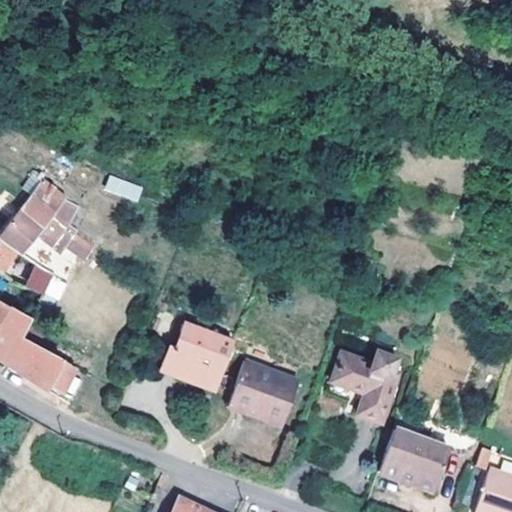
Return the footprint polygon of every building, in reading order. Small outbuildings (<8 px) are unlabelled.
[(17,211),(14,215),(0,233),(0,238),(15,249),(18,251),(34,231),(42,220),(60,227),(64,221),(77,205),(34,174),(22,187),(26,191),(16,209),(17,211)] [(138,201),(143,185),(108,175),(103,191),(138,201)] [(73,228),(61,243),(81,257),(92,243),(73,228)] [(15,249),(0,238),(0,273),(1,274),(15,249)] [(14,283),(2,305),(27,320),(40,293),(14,283)] [(0,329),(16,339),(27,320),(2,305),(0,304),(0,329)] [(212,393),(229,343),(180,324),(170,349),(165,348),(156,372),(212,393)] [(0,329),(0,363),(56,399),(72,368),(16,339),(0,329)] [(338,353),(328,381),(360,392),(357,402),(354,414),(377,421),(395,373),(388,370),(393,358),(373,351),(368,362),(338,353)] [(241,360),(224,407),(278,425),(295,379),(241,360)] [(360,392),(328,381),(324,391),(357,402),(360,392)] [(447,449),(390,429),(374,472),(431,493),(447,449)] [(473,511),(511,511),(511,479),(488,471),(473,511)] [(134,486),(127,483),(123,491),(131,494),(134,486)] [(168,511),(196,511),(173,500),(168,511)]
